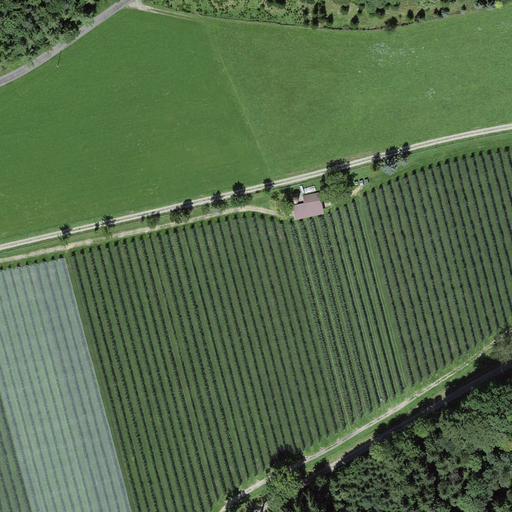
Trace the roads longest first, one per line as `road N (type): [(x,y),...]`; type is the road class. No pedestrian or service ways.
road 1 (track): [(0,247),(511,128)]
road 2 (track): [(222,511),(511,329)]
road 3 (track): [(0,260),(238,209),(293,212)]
road 4 (track): [(256,511),(511,369)]
road 5 (unclassified): [(0,83),(127,0)]
